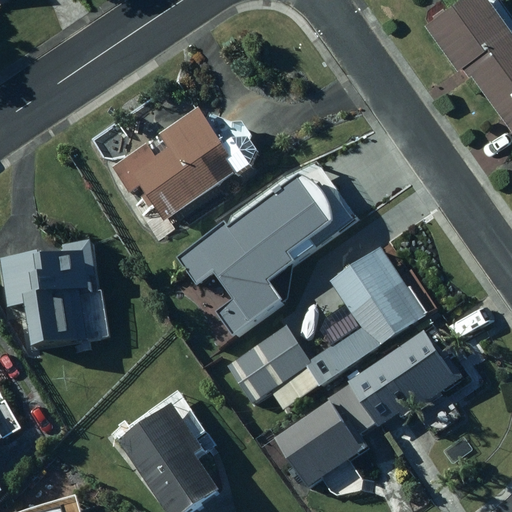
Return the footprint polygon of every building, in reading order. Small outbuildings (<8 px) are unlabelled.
[(511,12),(503,0),(465,0),(432,24),(464,69),(469,65),(476,74),(477,73),(480,78),(511,55),(511,12)] [(511,55),(480,78),(511,121),(511,55)] [(154,146),(119,169),(136,196),(148,189),(153,196),(149,199),(155,210),(160,207),(171,224),(180,218),(185,227),(228,199),(223,190),(244,177),(245,178),(260,169),(267,154),(258,141),(243,141),(232,148),(208,110),(167,137),(169,140),(156,149),(154,146)] [(311,178),(238,230),(235,226),(185,261),(204,287),(222,274),(240,300),(221,313),(240,340),(291,303),(290,302),(295,271),(304,264),(302,263),(322,249),(318,242),(343,224),(342,217),(341,209),(338,202),(334,196),(329,190),(324,185),(317,181),(311,178)] [(47,256),(6,261),(12,308),(36,305),(42,350),(94,343),(88,296),(100,295),(98,278),(104,277),(99,242),(69,246),(71,257),(48,260),(47,256)] [(337,285),(367,330),(317,363),(293,327),(231,369),(256,406),(312,369),(326,389),(432,318),(387,251),(337,285)] [(432,332),(375,369),(377,371),(356,385),(383,425),(401,412),(407,421),(470,379),(457,360),(462,357),(443,328),(434,334),(432,332)] [(337,404),(282,441),(314,490),(375,449),(366,436),(383,425),(356,385),(334,400),(337,404)] [(205,458),(212,453),(180,407),(127,444),(173,511),(204,511),(230,494),(205,458)] [(0,496),(7,492),(0,480),(0,447),(10,441),(0,424),(0,496)]
